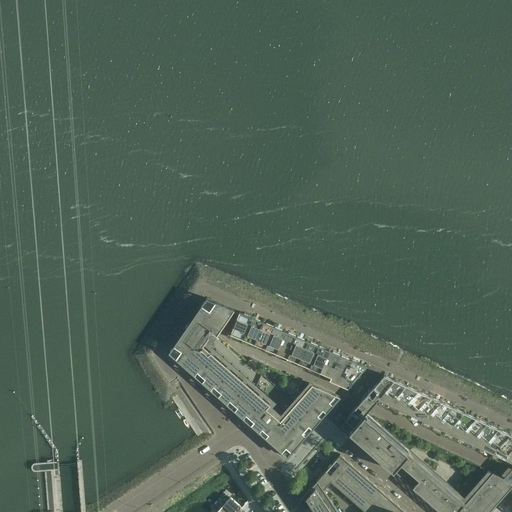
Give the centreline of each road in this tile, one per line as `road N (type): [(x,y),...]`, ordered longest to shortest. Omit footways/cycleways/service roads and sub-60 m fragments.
road 1 (residential): [(125,511),(238,436),(275,485)]
road 2 (residential): [(325,427),(423,511)]
